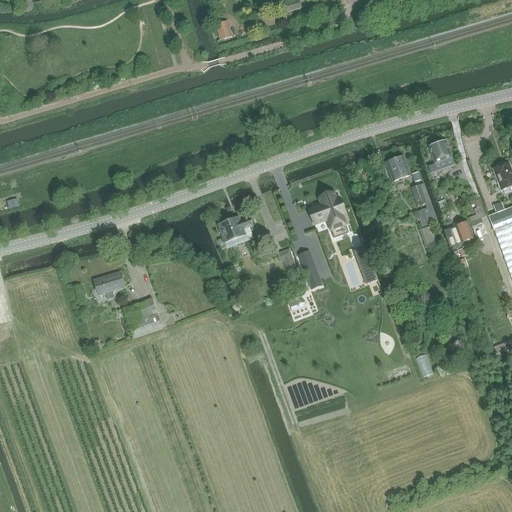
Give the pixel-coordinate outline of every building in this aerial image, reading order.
[(287,12),(301,8),(298,0),(295,0),(284,3),(287,12)] [(216,26),(220,41),(232,37),(228,22),(216,26)] [(429,148),(435,164),(428,166),(431,174),(455,166),(446,142),(429,148)] [(386,163),(393,182),(410,176),(403,157),(386,163)] [(493,169),(502,191),(511,186),(511,172),(509,163),(504,165),(502,164),(500,164),(498,165),(498,167),(493,169)] [(424,184),(411,188),(418,206),(426,203),(428,209),(418,213),(423,228),(435,224),(427,203),(430,202),(424,184)] [(346,226),(342,215),(345,214),(339,199),(336,200),(334,194),(319,199),(321,206),(309,210),(315,225),(327,221),(331,231),(346,226)] [(17,200),(7,202),(9,209),(19,207),(17,200)] [(497,221),(490,224),(494,234),(495,233),(511,226),(511,208),(507,210),(495,214),(497,221)] [(225,222),(218,225),(225,244),(246,236),(244,230),(253,227),(250,218),(240,222),(239,217),(232,220),(230,218),(226,220),(225,222)] [(344,249),(355,245),(354,241),(358,240),(353,222),(347,224),(350,236),(341,238),(344,249)] [(469,224),(446,232),(451,247),(474,239),(469,224)] [(420,231),(427,249),(439,244),(432,226),(420,231)] [(511,226),(494,234),(511,282),(511,226)] [(473,240),(457,245),(460,257),(477,251),(473,240)] [(364,249),(354,252),(366,284),(375,281),(376,282),(377,281),(364,248),(363,248),(364,249)] [(290,250),(276,255),(280,264),(284,262),(287,268),(295,265),(290,250)] [(313,267),(304,270),(309,285),(319,281),(313,267)] [(112,292),(125,288),(121,274),(94,282),(98,297),(106,294),(107,298),(113,296),(112,292)] [(85,297),(81,285),(74,287),(80,305),(87,303),(86,297),(85,297)] [(132,331),(134,337),(164,328),(162,321),(132,331)]
